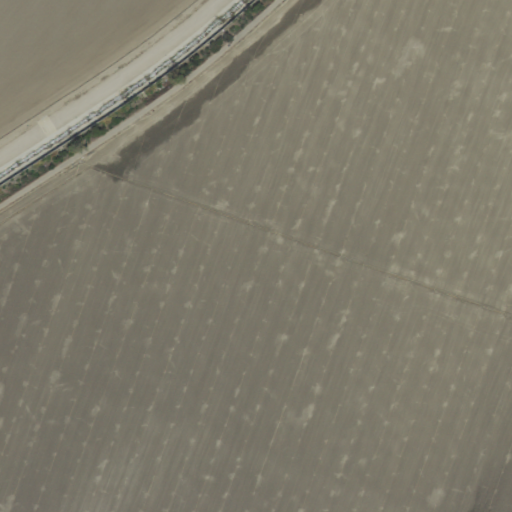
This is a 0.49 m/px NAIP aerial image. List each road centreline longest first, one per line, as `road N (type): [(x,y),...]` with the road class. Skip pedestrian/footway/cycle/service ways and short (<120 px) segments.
road 1 (track): [(83,168),(511,317)]
road 2 (track): [(0,357),(420,511)]
road 3 (track): [(298,0),(191,92),(83,168)]
road 4 (track): [(294,5),(511,83)]
